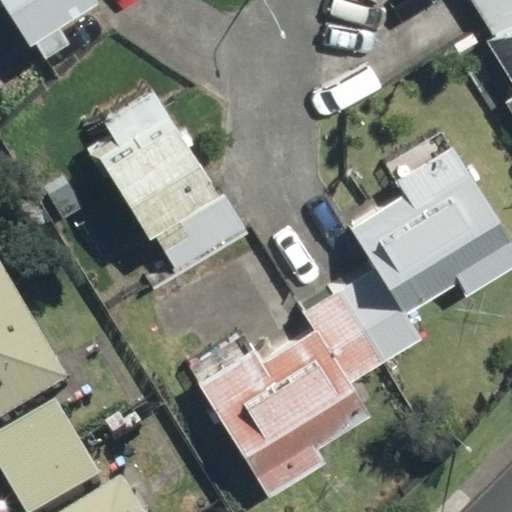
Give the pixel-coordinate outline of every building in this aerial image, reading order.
[(0,0),(0,31),(14,52),(53,26),(39,5),(45,0),(0,0)] [(511,141),(511,0),(442,0),(497,83),(481,94),(511,141)] [(107,229),(119,222),(145,267),(133,274),(141,288),(233,235),(157,101),(148,106),(135,83),(81,114),(91,131),(61,149),(107,229)] [(425,146),(416,133),(375,159),(384,173),(375,178),(383,189),(322,228),(347,267),(280,310),(290,324),(248,350),(239,337),(171,380),(247,498),(309,458),(302,446),(357,411),(336,379),(411,331),(395,306),(435,280),(446,296),(511,253),(511,243),(442,135),(425,146)] [(0,498),(8,511),(40,511),(97,477),(53,405),(69,395),(0,281),(0,498)] [(127,511),(112,489),(77,511),(127,511)]
